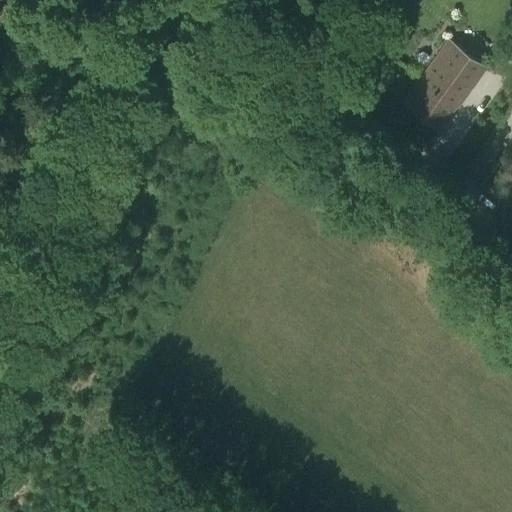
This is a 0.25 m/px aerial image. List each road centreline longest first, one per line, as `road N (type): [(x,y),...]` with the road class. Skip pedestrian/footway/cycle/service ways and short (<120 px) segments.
road 1 (unclassified): [(511,272),(465,200),(303,70),(214,26),(155,8),(61,0)]
road 2 (track): [(0,356),(135,78)]
road 3 (unknown): [(421,163),(487,60)]
